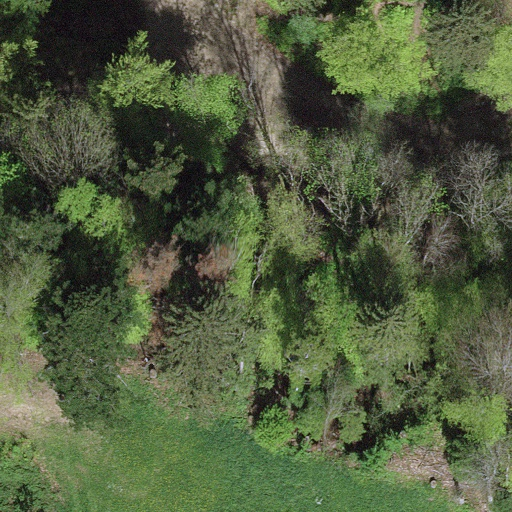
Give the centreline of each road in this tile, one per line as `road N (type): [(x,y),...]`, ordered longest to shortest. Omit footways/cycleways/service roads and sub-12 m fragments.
road 1 (track): [(182,28),(369,122),(511,178)]
road 2 (track): [(175,0),(182,28),(138,79),(0,119)]
road 3 (track): [(0,420),(131,370)]
